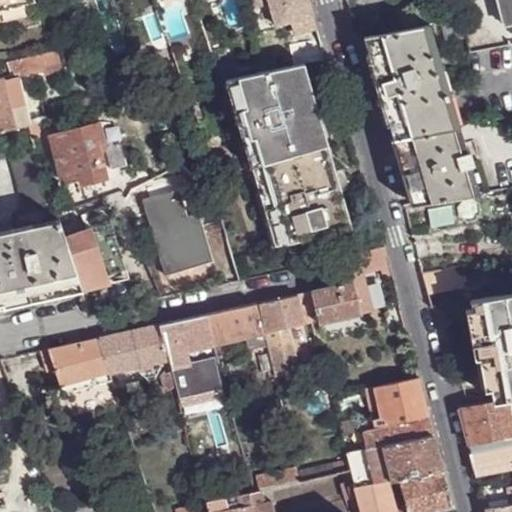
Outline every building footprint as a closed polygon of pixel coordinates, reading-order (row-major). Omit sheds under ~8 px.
[(0,0),(0,9),(25,4),(38,1),(37,0),(0,0)] [(252,0),(255,7),(274,2),(281,25),(295,21),(299,34),(319,29),(310,0),(252,0)] [(511,0),(499,0),(510,47),(511,46),(511,0)] [(0,21),(28,15),(25,4),(0,9),(0,21)] [(168,36),(160,11),(146,15),(155,40),(168,36)] [(448,41),(466,38),(460,20),(443,22),(448,41)] [(455,126),(446,96),(454,94),(433,23),(365,35),(382,93),(395,137),(455,126)] [(10,65),(13,74),(19,72),(41,67),(41,64),(45,63),(63,60),(61,50),(9,61),(10,65)] [(65,66),(63,60),(45,63),(47,71),(65,66)] [(268,73),(228,81),(279,247),(356,230),(330,141),(308,64),(268,73)] [(14,127),(29,124),(30,123),(19,72),(13,74),(14,76),(0,78),(0,129),(4,129),(14,127)] [(119,84),(124,102),(149,97),(142,78),(119,84)] [(162,111),(173,109),(169,94),(159,96),(160,101),(162,111)] [(79,99),(82,113),(97,109),(94,96),(79,99)] [(162,111),(160,101),(127,108),(129,119),(162,112),(162,111)] [(54,135),(64,179),(82,175),(84,182),(108,176),(100,143),(105,141),(101,123),(54,135)] [(475,194),(467,165),(475,163),(471,149),(463,152),(455,126),(395,137),(405,172),(415,206),(475,194)] [(12,152),(4,129),(0,129),(0,155),(11,154),(11,152),(12,152)] [(35,148),(12,152),(11,152),(11,154),(27,205),(53,201),(35,148)] [(145,199),(157,238),(168,273),(215,258),(201,211),(189,214),(181,187),(145,199)] [(59,217),(0,229),(0,306),(48,297),(83,289),(59,217)] [(347,256),(350,273),(364,270),(364,272),(389,267),(384,248),(372,250),(347,256)] [(460,276),(459,269),(424,274),(428,289),(454,283),(453,277),(460,276)] [(356,281),(311,291),(314,305),(319,322),(363,313),(356,281)] [(311,291),(305,292),(309,306),(314,305),(311,291)] [(269,300),(262,302),(269,331),(276,377),(299,371),(290,326),(313,321),(309,306),(305,292),(269,300)] [(511,294),(474,301),(476,310),(478,320),(483,349),(485,357),(488,356),(494,388),(497,403),(511,400),(511,399),(511,294)] [(220,311),(206,314),(214,343),(249,336),(263,332),(255,303),(220,311)] [(478,320),(476,310),(469,311),(479,358),(482,357),(487,389),(494,388),(488,356),(485,357),(483,349),(478,320)] [(178,320),(157,324),(165,354),(214,343),(206,314),(178,320)] [(121,332),(98,337),(110,374),(166,359),(165,354),(157,324),(121,332)] [(249,336),(214,343),(217,358),(252,350),(249,336)] [(69,344),(38,350),(43,370),(54,368),(61,395),(112,382),(110,374),(98,337),(69,344)] [(172,381),(170,372),(161,374),(166,390),(174,388),(172,381)] [(372,417),(375,428),(429,415),(424,397),(419,377),(374,386),(380,416),(372,417)] [(380,416),(374,386),(368,388),(373,408),(346,414),(348,434),(364,430),(375,428),(372,417),(380,416)] [(460,408),(468,442),(511,433),(511,399),(511,400),(497,403),(460,408)] [(346,414),(337,416),(342,435),(348,434),(346,414)] [(403,477),(443,469),(437,445),(429,415),(375,428),(364,430),(369,447),(347,452),(348,459),(351,469),(355,484),(356,486),(394,479),(403,477)] [(511,469),(511,444),(471,453),(475,468),(477,475),(511,469)] [(348,459),(300,470),(300,471),(299,472),(301,480),(351,469),(348,459)] [(256,478),(259,490),(301,480),(299,472),(300,471),(300,470),(299,468),(256,478)] [(423,511),(453,506),(443,469),(403,477),(411,511),(423,511)] [(348,485),(356,511),(401,511),(394,479),(356,486),(355,484),(348,485)] [(229,485),(232,495),(254,491),(251,481),(229,485)] [(202,491),(205,502),(224,497),(221,487),(202,491)] [(511,504),(511,487),(492,491),(494,496),(497,507),(511,504)] [(208,511),(265,511),(259,490),(254,491),(232,495),(224,497),(205,502),(208,511)]
